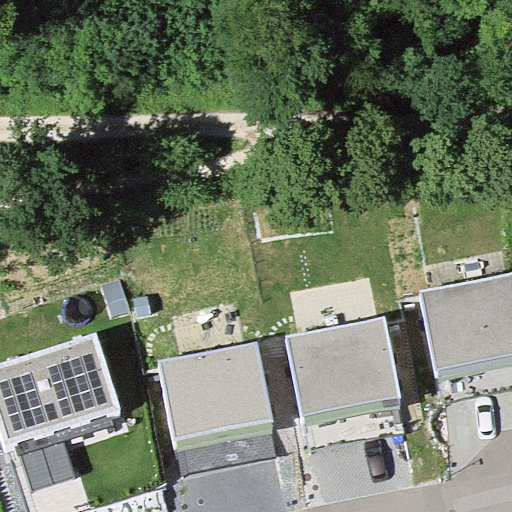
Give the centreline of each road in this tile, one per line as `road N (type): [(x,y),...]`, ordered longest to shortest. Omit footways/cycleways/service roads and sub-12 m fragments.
road 1 (track): [(0,123),(196,124),(511,107)]
road 2 (residential): [(379,511),(511,489)]
